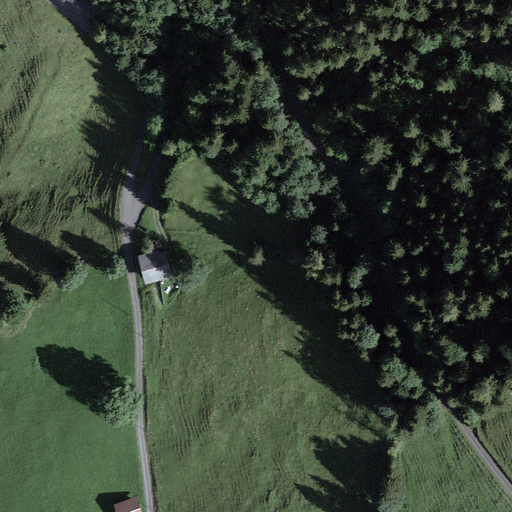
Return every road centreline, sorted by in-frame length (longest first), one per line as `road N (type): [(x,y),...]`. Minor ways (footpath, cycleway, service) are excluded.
road 1 (unclassified): [(129,213),(151,511)]
road 2 (track): [(55,4),(140,93),(143,132),(129,213)]
road 3 (track): [(178,54),(99,14),(55,4)]
